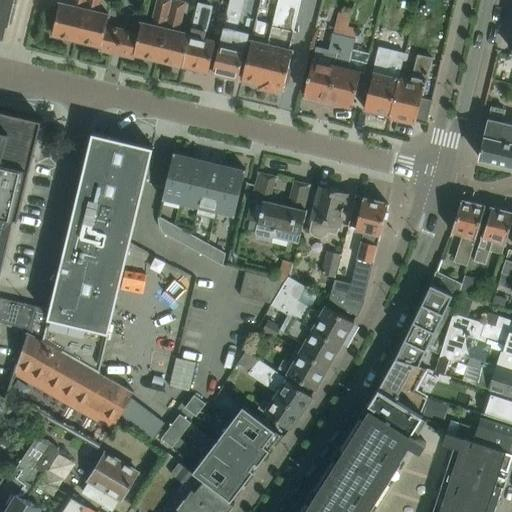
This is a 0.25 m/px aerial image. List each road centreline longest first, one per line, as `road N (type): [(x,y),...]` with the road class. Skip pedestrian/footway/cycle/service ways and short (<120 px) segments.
road 1 (residential): [(441,178),(0,72)]
road 2 (tertiary): [(441,178),(416,263),(384,328),(263,511)]
road 3 (tertiary): [(485,0),(441,178)]
